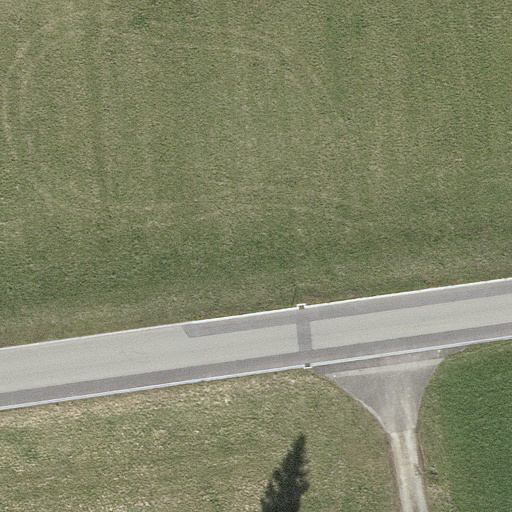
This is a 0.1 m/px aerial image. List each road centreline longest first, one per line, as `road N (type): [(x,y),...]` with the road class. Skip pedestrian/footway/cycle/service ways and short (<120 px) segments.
road 1 (tertiary): [(0,380),(511,315)]
road 2 (track): [(386,330),(421,511)]
